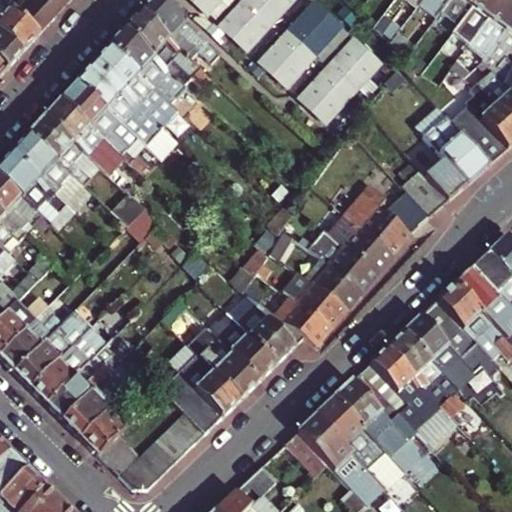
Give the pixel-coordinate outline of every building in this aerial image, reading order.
[(38,38),(68,4),(63,0),(3,0),(1,3),(38,38)] [(209,62),(217,54),(158,0),(154,0),(141,16),(191,61),(198,53),(209,62)] [(188,0),(206,16),(219,1),(220,0),(188,0)] [(220,0),(219,1),(227,8),(234,0),(220,0)] [(245,52),(273,23),(247,0),(246,0),(220,29),(245,52)] [(247,0),(273,23),(293,0),(247,0)] [(446,6),(450,0),(422,0),(417,6),(435,19),(446,6)] [(451,12),(462,20),(476,0),(450,0),(446,6),(435,19),(431,25),(438,29),(451,12)] [(450,34),(469,48),(504,0),(476,0),(462,20),(450,34)] [(496,45),(504,34),(511,23),(511,0),(504,0),(469,48),(485,60),(496,45)] [(0,34),(22,55),(38,38),(1,3),(0,2),(0,34)] [(312,58),(339,29),(313,5),(286,35),(312,58)] [(208,77),(191,61),(141,16),(125,32),(184,85),(190,79),(199,87),(208,77)] [(511,23),(504,34),(496,45),(485,60),(481,65),(490,74),(493,78),(497,73),(505,61),(510,55),(511,56),(511,23)] [(312,58),(320,66),(347,36),(339,29),(312,58)] [(187,89),(184,85),(125,32),(109,50),(153,91),(160,84),(178,100),(187,89)] [(0,66),(6,73),(22,55),(0,34),(0,66)] [(259,64),(285,88),(312,58),(286,35),(259,64)] [(351,94),(378,64),(352,41),(326,71),(351,94)] [(154,91),(153,91),(109,50),(93,68),(162,131),(170,122),(146,100),(154,91)] [(511,98),(511,68),(505,61),(497,73),(493,78),(501,86),(510,96),(511,98)] [(462,82),(467,78),(455,65),(452,69),(462,82)] [(154,139),(162,131),(93,68),(78,84),(120,123),(123,126),(131,117),(154,139)] [(299,100),(324,123),(351,94),(326,71),(299,100)] [(511,127),(511,98),(510,96),(501,86),(493,78),(490,74),(475,88),(486,100),(495,110),(511,127)] [(109,135),(120,123),(78,84),(61,103),(104,143),(120,157),(141,177),(148,169),(137,159),(135,159),(128,152),(123,148),(124,145),(114,137),(112,138),(109,135)] [(171,107),(178,100),(160,84),(153,91),(154,91),(171,107)] [(507,153),(511,148),(511,127),(495,110),(486,100),(475,88),(471,92),(476,98),(465,108),(467,110),(470,114),(485,130),(507,153)] [(170,122),(178,113),(171,107),(154,91),(146,100),(170,122)] [(212,126),(219,119),(201,101),(194,109),(212,126)] [(96,151),(104,143),(61,103),(46,119),(93,162),(115,183),(122,175),(112,166),(96,151)] [(488,169),(507,153),(485,130),(470,114),(467,110),(449,125),(465,143),(467,146),(488,169)] [(146,148),(154,139),(131,117),(123,126),(139,141),(146,148)] [(84,173),(93,162),(46,119),(29,138),(71,177),(84,189),(85,189),(92,181),(84,173)] [(447,205),(467,188),(488,169),(467,146),(465,143),(449,125),(446,121),(424,140),(444,163),(424,180),(447,205)] [(128,152),(139,141),(123,126),(120,123),(109,135),(112,138),(114,137),(124,145),(123,148),(128,152)] [(75,199),(62,187),(71,177),(29,138),(12,156),(75,215),(83,206),(75,199)] [(135,159),(137,159),(146,148),(139,141),(128,152),(135,159)] [(112,166),(120,157),(104,143),(96,151),(112,166)] [(68,223),(75,215),(12,156),(0,169),(0,178),(25,203),(37,213),(46,203),(60,216),(68,223)] [(429,221),(447,205),(424,180),(419,175),(401,191),(408,198),(429,221)] [(62,187),(75,199),(84,189),(71,177),(62,187)] [(16,212),(25,203),(0,178),(0,213),(2,216),(5,214),(11,213),(14,210),(16,212)] [(394,257),(410,237),(380,212),(383,208),(368,195),(346,220),(353,226),(356,221),(359,223),(355,228),(362,234),(394,257)] [(128,230),(132,226),(146,211),(131,197),(113,216),(128,230)] [(418,231),(429,221),(408,198),(397,208),(418,231)] [(21,234),(29,225),(38,215),(37,213),(25,203),(16,212),(14,210),(11,213),(5,214),(2,216),(21,234)] [(43,219),(50,226),(60,216),(46,203),(37,213),(38,215),(43,219)] [(132,226),(147,240),(162,225),(146,211),(132,226)] [(279,239),(281,237),(291,220),(283,212),(266,229),(269,233),(278,241),(279,239)] [(26,237),(21,234),(2,216),(0,213),(0,247),(9,256),(26,237)] [(29,225),(34,229),(43,219),(38,215),(29,225)] [(378,276),(394,257),(362,234),(355,228),(359,223),(356,221),(353,226),(346,220),(344,219),(328,239),(358,261),(378,276)] [(265,260),(268,257),(278,241),(269,233),(254,250),(257,253),(265,260)] [(378,276),(358,261),(328,239),(323,235),(307,255),(320,264),(328,269),(362,295),(378,276)] [(268,257),(277,263),(288,245),(279,239),(278,241),(268,257)] [(511,244),(507,239),(489,255),(511,279),(511,280),(511,244)] [(189,262),(195,256),(184,246),(178,252),(189,262)] [(0,280),(16,263),(9,256),(0,247),(0,280)] [(252,281),(255,277),(265,260),(257,253),(243,272),(243,273),(252,281)] [(511,316),(493,296),(511,279),(489,255),(455,288),(508,346),(511,342),(511,316)] [(31,276),(39,284),(57,266),(46,257),(30,275),(31,276)] [(206,279),(213,272),(201,261),(194,268),(206,279)] [(347,312),(362,295),(328,269),(320,264),(315,271),(306,283),(314,289),(347,312)] [(238,297),(240,298),(252,281),(243,273),(231,289),(238,297)] [(14,295),(21,301),(39,284),(31,276),(14,295)] [(332,331),(347,312),(314,289),(306,283),(299,278),(283,296),(290,301),(332,331)] [(0,322),(21,301),(14,295),(2,285),(0,286),(0,322)] [(511,349),(508,346),(455,288),(437,305),(473,343),(481,335),(498,353),(507,363),(509,361),(511,363),(511,349)] [(40,318),(49,310),(40,300),(31,309),(40,318)] [(0,359),(40,318),(31,309),(30,311),(21,301),(0,322),(0,359)] [(315,350),(332,331),(290,301),(273,321),(290,333),(303,342),(315,350)] [(236,327),(276,369),(303,342),(290,333),(283,340),(256,312),(258,311),(246,303),(229,320),(236,327)] [(490,361),(473,343),(437,305),(404,336),(446,380),(462,365),(471,374),(480,366),(491,379),(499,371),(490,361)] [(0,359),(0,361),(15,376),(65,325),(50,310),(49,310),(40,318),(0,359)] [(15,376),(31,392),(92,329),(76,314),(74,317),(65,325),(15,376)] [(171,333),(179,325),(170,316),(162,324),(171,333)] [(217,328),(226,337),(236,327),(229,320),(227,318),(217,328)] [(258,386),(276,369),(236,327),(226,337),(217,328),(216,326),(208,334),(212,338),(221,347),(258,386)] [(31,392),(47,408),(109,345),(92,329),(31,392)] [(490,361),(498,353),(481,335),(473,343),(490,361)] [(454,390),(446,380),(404,336),(387,352),(446,415),(451,420),(463,409),(453,398),(458,393),(454,390)] [(204,347),(212,356),(221,347),(212,338),(204,347)] [(47,408),(63,424),(121,365),(131,355),(115,339),(109,345),(47,408)] [(240,404),(258,386),(221,347),(212,356),(204,347),(197,341),(187,350),(191,353),(202,365),(240,404)] [(222,421),(240,404),(202,365),(196,371),(192,366),(189,370),(181,363),(169,351),(161,359),(201,399),(222,421)] [(420,440),(446,415),(387,352),(361,376),(420,440)] [(196,371),(202,365),(191,353),(181,363),(189,370),(192,366),(196,371)] [(63,424),(81,441),(106,415),(120,400),(138,382),(121,365),(63,424)] [(471,374),(462,365),(446,380),(454,390),(471,374)] [(393,465),(420,440),(361,376),(333,403),(393,465)] [(99,459),(119,438),(149,408),(139,399),(115,424),(106,415),(81,441),(99,459)] [(204,439),(222,421),(201,399),(183,416),(182,417),(183,418),(204,439)] [(393,465),(333,403),(316,419),(380,488),(398,471),(393,465)] [(194,448),(204,439),(183,418),(174,427),(194,448)] [(380,488),(316,419),(297,437),(327,469),(357,500),(362,506),(380,488)] [(185,457),(194,448),(174,427),(165,436),(185,457)] [(176,466),(185,457),(165,436),(156,445),(176,466)] [(327,469),(297,437),(285,448),(316,480),(327,469)] [(99,459),(109,469),(129,449),(119,438),(99,459)] [(167,475),(176,466),(156,445),(146,455),(167,475)] [(0,463),(8,455),(0,447),(0,463)] [(119,479),(126,471),(139,459),(129,449),(109,469),(119,479)] [(0,498),(25,472),(8,455),(0,463),(0,498)] [(158,484),(167,475),(146,455),(138,464),(158,484)] [(148,493),(158,484),(138,464),(128,473),(148,493)] [(249,511),(255,507),(277,485),(262,470),(217,511),(249,511)] [(0,511),(23,511),(44,491),(25,472),(0,498),(0,511)] [(23,511),(56,511),(61,508),(44,491),(23,511)] [(351,511),(367,511),(362,506),(357,500),(348,508),(351,511)]
